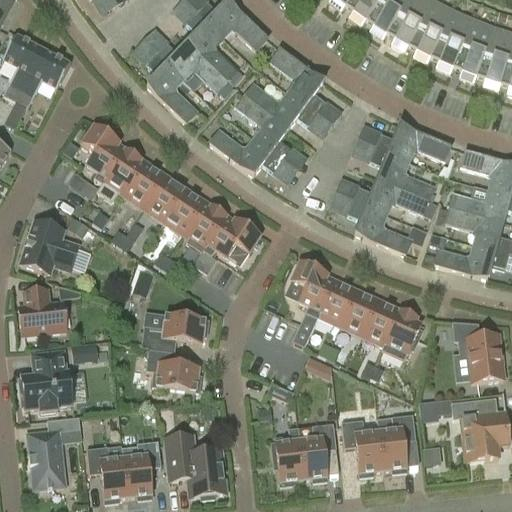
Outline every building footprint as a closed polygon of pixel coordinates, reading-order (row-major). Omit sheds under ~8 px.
[(0,0),(0,31),(15,3),(9,0),(0,0)] [(345,10),(344,10),(351,0),(331,0),(332,1),(327,7),(341,18),(341,17),(340,16),(345,10)] [(351,0),(344,10),(345,10),(352,16),(347,22),(361,32),(362,32),(360,31),(365,25),(364,24),(381,0),(351,0)] [(385,38),(408,0),(381,0),(364,24),(365,25),(373,30),(368,37),(383,46),(381,45),(385,38)] [(407,50),(406,50),(432,5),(422,0),(408,0),(385,38),(394,43),(390,50),(405,58),(403,57),(407,50)] [(429,62),(428,61),(452,15),(432,5),(406,50),(407,50),(415,55),(412,62),(427,70),(427,69),(426,69),(429,62)] [(206,7),(195,18),(221,43),(231,33),(255,56),(266,45),(226,7),(216,17),(206,7)] [(452,72),(451,72),(472,24),(452,15),(428,61),(429,62),(438,66),(435,73),(450,80),(449,79),(452,72)] [(499,17),(497,25),(505,28),(508,20),(499,17)] [(185,29),(195,39),(185,49),(225,87),(227,85),(235,76),(212,53),(221,43),(195,18),(185,29)] [(475,81),(474,81),(493,32),(472,24),(451,72),(452,72),(461,75),(458,83),(474,89),(472,88),(475,81)] [(499,89),(498,89),(511,45),(511,38),(493,32),(474,81),(475,81),(484,84),(482,92),(498,97),(496,96),(499,89)] [(2,101),(14,107),(42,54),(16,41),(16,40),(15,39),(1,66),(2,67),(2,66),(16,74),(1,102),(2,102),(2,101)] [(511,45),(498,89),(499,89),(508,91),(506,99),(511,100),(511,45)] [(225,87),(185,49),(176,58),(166,49),(155,60),(181,85),(191,75),(215,98),(217,95),(225,87)] [(68,68),(42,54),(14,107),(14,108),(25,113),(24,114),(26,115),(41,87),(54,94),(54,95),(55,95),(70,68),(68,68)] [(268,68),(295,87),(287,99),(316,120),(325,108),(313,100),(322,88),(278,55),(268,68)] [(195,117),(172,95),(181,85),(155,60),(145,70),(155,80),(145,90),(185,129),(195,117)] [(231,89),(240,80),(235,76),(227,85),(231,89)] [(231,92),(225,87),(217,95),(223,101),(231,92)] [(295,124),(307,132),(316,120),(287,99),(278,110),(252,90),(243,102),(287,135),(295,124)] [(290,154),(279,146),(287,135),(243,102),(234,114),(260,134),(252,145),(281,166),(290,154)] [(22,119),(24,114),(25,113),(14,108),(11,114),(22,119)] [(95,198),(124,154),(123,156),(116,151),(118,147),(93,130),(81,149),(94,157),(85,171),(96,178),(92,184),(100,189),(95,198)] [(379,139),(373,153),(407,167),(412,155),(443,167),(449,152),(398,131),(392,145),(379,139)] [(261,170),(272,178),(281,166),(252,145),(244,156),(217,136),(208,148),(252,182),(261,170)] [(0,171),(8,157),(9,157),(9,156),(0,151),(0,171)] [(118,198),(122,201),(144,167),(142,169),(138,167),(140,164),(137,162),(139,159),(129,153),(127,156),(124,154),(95,198),(111,208),(118,198)] [(368,167),(381,173),(375,185),(426,207),(432,193),(402,180),(407,167),(373,153),(368,167)] [(492,182),(488,195),(511,201),(511,171),(464,158),(460,173),(492,182)] [(144,167),(122,201),(142,214),(165,181),(164,180),(162,183),(156,180),(158,176),(144,167)] [(85,188),(74,181),(69,188),(80,195),(85,188)] [(165,181),(142,214),(162,227),(185,194),(171,185),(169,188),(163,184),(165,181)] [(370,198),(357,193),(351,207),(385,221),(390,208),(421,220),(426,207),(375,185),(370,198)] [(185,194),(162,227),(183,241),(205,207),(191,198),(189,201),(183,197),(185,194)] [(505,216),(511,217),(511,201),(488,195),(484,209),(452,200),(448,214),(501,229),(505,216)] [(185,248),(200,258),(225,221),(222,219),(224,216),(215,210),(213,213),(209,210),(208,213),(204,210),(205,208),(205,207),(183,241),(187,244),(185,248)] [(410,246),(379,233),(385,221),(351,207),(345,220),(359,226),(353,239),(404,260),(410,246)] [(426,207),(421,220),(430,223),(435,210),(426,207)] [(501,229),(448,214),(448,216),(439,213),(435,225),(444,229),(476,237),(472,251),(507,260),(511,246),(498,242),(501,229)] [(99,234),(106,224),(99,220),(92,229),(99,234)] [(225,221),(200,258),(201,258),(202,256),(210,262),(214,256),(225,263),(234,250),(247,259),(259,241),(234,224),(231,228),(224,223),(225,221)] [(62,237),(49,232),(34,227),(19,270),(48,280),(51,271),(69,277),(77,252),(59,246),(62,237)] [(110,247),(117,252),(124,242),(117,238),(110,247)] [(441,244),(430,241),(427,251),(438,254),(441,244)] [(130,247),(124,242),(117,252),(124,256),(130,247)] [(490,271),(503,275),(507,260),(472,251),(469,264),(437,255),(436,258),(425,255),(422,266),(433,269),(433,270),(486,285),(490,271)] [(152,269),(160,274),(167,263),(166,262),(162,260),(160,258),(152,269)] [(175,269),(167,263),(160,274),(168,280),(175,269)] [(291,348),(303,353),(316,324),(334,285),(333,285),(332,287),(324,284),(326,279),(299,267),(289,287),(304,293),(297,308),(307,312),(291,348)] [(136,287),(148,291),(152,281),(140,277),(136,287)] [(347,295),(349,292),(334,285),(316,324),(317,325),(318,322),(339,332),(356,295),(355,295),(354,298),(347,295)] [(17,313),(20,342),(64,337),(61,308),(47,310),(46,295),(22,298),(24,312),(17,313)] [(356,295),(339,332),(361,342),(378,305),(377,305),(375,308),(369,305),(370,302),(356,295)] [(391,315),(392,312),(378,305),(361,342),(382,352),(380,356),(381,356),(399,315),(397,318),(391,315)] [(416,323),(399,315),(381,356),(402,366),(406,359),(409,354),(412,356),(417,345),(413,343),(420,330),(414,327),(416,323)] [(205,342),(207,327),(145,318),(140,354),(147,355),(173,359),(174,346),(200,350),(201,342),(205,342)] [(497,340),(477,342),(475,330),(477,330),(477,329),(450,327),(450,328),(451,328),(454,346),(464,345),(470,389),(502,385),(497,340)] [(316,360),(325,363),(330,352),(322,348),(316,360)] [(73,369),(85,368),(84,352),(71,353),(73,369)] [(123,354),(118,352),(114,355),(114,360),(119,363),(124,360),(123,354)] [(339,355),(330,352),(325,363),(333,367),(339,355)] [(171,371),(173,359),(147,355),(144,377),(152,378),(150,392),(197,398),(200,382),(196,382),(197,374),(171,371)] [(22,397),(24,415),(38,413),(39,418),(55,417),(54,412),(70,410),(66,377),(64,377),(62,357),(31,361),(33,381),(20,382),(21,385),(18,388),(19,394),(22,397)] [(319,367),(308,362),(304,371),(315,376),(319,367)] [(360,380),(368,383),(374,371),(365,368),(360,380)] [(382,375),(374,371),(368,383),(377,387),(382,375)] [(265,399),(287,409),(292,398),(270,388),(265,399)] [(504,418),(496,419),(494,404),(450,409),(451,418),(451,425),(459,424),(464,468),(497,464),(496,452),(507,451),(504,418)] [(437,420),(451,418),(450,409),(449,405),(435,406),(437,420)] [(169,416),(164,415),(161,419),(162,424),(167,425),(171,421),(169,416)] [(270,427),(269,415),(257,416),(258,428),(270,427)] [(391,435),(377,437),(382,477),(391,476),(391,479),(406,477),(402,448),(414,446),(411,421),(390,423),(391,435)] [(27,440),(33,494),(63,491),(58,451),(61,450),(59,437),(79,435),(77,423),(45,426),(47,438),(27,440)] [(372,478),(382,477),(377,437),(362,438),(361,426),(340,429),(343,454),(354,453),(358,483),(372,481),(372,478)] [(331,430),(310,432),(296,434),(302,486),(311,484),(311,488),(326,486),(323,457),(334,455),(331,430)] [(293,487),(302,486),(296,434),(287,435),(288,442),(273,444),(273,448),(270,449),(271,463),(275,463),(278,492),(293,490),(293,487)] [(191,441),(164,444),(169,486),(188,484),(190,502),(199,501),(200,505),(214,504),(213,500),(223,499),(218,456),(202,458),(201,453),(192,454),(191,441)] [(135,450),(135,452),(121,454),(126,503),(136,502),(136,506),(151,504),(147,474),(159,473),(156,447),(135,450)] [(436,452),(419,453),(421,471),(438,469),(436,452)] [(117,504),(126,503),(121,454),(120,454),(121,463),(108,465),(106,453),(85,455),(88,481),(100,480),(103,509),(118,508),(117,504)]
